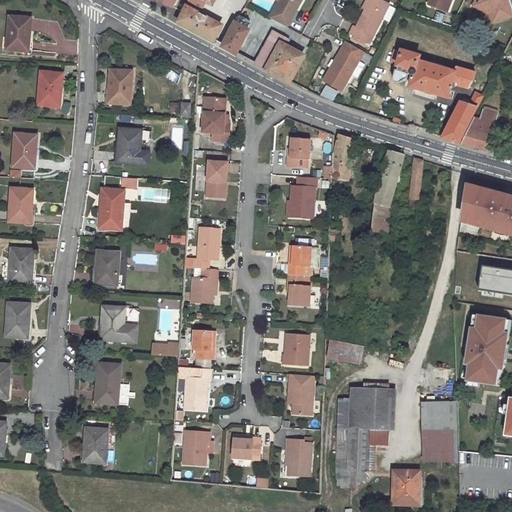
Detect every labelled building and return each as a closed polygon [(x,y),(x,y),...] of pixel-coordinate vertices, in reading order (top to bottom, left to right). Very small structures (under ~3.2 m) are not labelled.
[(161,0),(176,8),(180,0),(161,0)] [(189,0),(186,6),(198,14),(205,0),(189,0)] [(279,0),(279,2),(270,19),(287,28),(300,4),(298,3),(299,0),(279,0)] [(390,4),(381,0),(370,0),(365,9),(356,27),(354,26),(350,33),(369,43),(390,4)] [(428,0),(427,5),(446,12),(450,0),(428,0)] [(474,0),(472,6),(484,12),(486,8),(492,11),(496,21),(511,16),(506,0),(474,0)] [(186,6),(179,21),(214,40),(222,26),(198,14),(186,6)] [(492,11),(486,8),(484,12),(489,14),(491,22),(496,21),(492,11)] [(241,16),(224,46),(236,52),(249,30),(246,29),(251,21),(241,16)] [(10,17),(7,50),(29,52),(31,18),(10,17)] [(304,55),(287,46),(290,40),(274,31),(256,63),(290,82),(295,72),(296,73),(300,65),(299,65),(304,55)] [(365,52),(347,42),(324,80),(343,91),(365,52)] [(412,79),(409,86),(449,98),(452,87),(454,87),(456,86),(457,84),(468,90),(469,88),(474,77),(455,71),(419,60),(420,56),(403,51),(398,65),(400,65),(398,70),(396,70),(394,77),(394,79),(395,81),(396,82),(397,82),(399,82),(407,77),(412,79)] [(456,67),(455,71),(474,77),(476,73),(456,67)] [(111,70),(109,104),(131,105),(133,71),(111,70)] [(42,72),(38,106),(60,108),(63,74),(42,72)] [(474,77),(469,88),(474,91),(482,77),(476,73),(474,77)] [(333,100),(338,91),(325,85),(321,94),(333,100)] [(461,101),(443,138),(460,143),(483,97),(476,93),(470,104),(461,101)] [(227,99),(206,98),(203,133),(214,134),(213,141),(229,142),(230,125),(229,125),(225,124),(226,115),(227,99)] [(511,117),(486,111),(474,145),(511,155),(511,117)] [(149,165),(150,156),(147,152),(141,152),(142,144),(148,144),(152,141),(152,132),(121,129),(117,162),(149,165)] [(16,134),(14,167),(36,169),(38,135),(16,134)] [(333,160),(332,178),(349,181),(352,169),(349,165),(355,140),(339,135),(333,160)] [(311,140),(292,139),(292,150),(291,157),(288,157),(288,166),(308,168),(309,159),(310,159),(311,140)] [(382,148),(380,166),(385,167),(384,172),(399,176),(405,155),(382,148)] [(415,158),(412,179),(422,180),(424,161),(415,158)] [(228,164),(209,162),(206,197),(223,198),(224,182),(227,183),(228,164)] [(394,191),(399,176),(384,172),(380,187),(394,191)] [(317,178),(299,177),(298,187),(292,187),(291,202),(290,217),(313,219),(315,189),(317,189),(317,178)] [(412,179),(410,199),(419,200),(422,180),(412,179)] [(380,187),(375,203),(390,207),(394,191),(380,187)] [(12,188),(9,222),(32,223),(34,190),(12,188)] [(488,195),(466,189),(462,216),(481,221),(480,226),(511,234),(511,200),(503,198),(501,194),(489,191),(488,195)] [(104,190),(100,229),(122,231),(126,191),(104,190)] [(374,210),(389,214),(390,207),(375,203),(374,210)] [(374,210),(371,237),(386,239),(389,214),(374,210)] [(202,270),(209,270),(209,260),(218,261),(220,231),(200,229),(198,261),(194,261),(194,269),(202,270)] [(172,235),(170,242),(184,244),(185,237),(172,235)] [(290,266),(289,276),(304,277),(305,267),(311,268),(312,249),(294,247),(293,266),(290,266)] [(12,249),(10,283),(33,284),(35,251),(12,249)] [(99,251),(96,285),(118,286),(121,253),(99,251)] [(511,269),(482,264),(478,288),(511,293),(511,269)] [(209,270),(202,270),(201,280),(193,279),(192,303),(213,305),(214,296),(215,281),(218,281),(218,271),(209,270)] [(304,277),(289,276),(288,287),(291,287),(291,294),(290,306),(310,308),(311,288),(303,287),(304,277)] [(9,304),(6,336),(29,338),(31,305),(9,304)] [(139,310),(104,307),(102,340),(137,343),(139,310)] [(501,385),(510,321),(473,316),(464,380),(501,385)] [(213,333),(194,332),(193,351),(197,352),(196,359),(214,360),(214,352),(211,352),(213,333)] [(310,337),(287,335),(285,357),(284,357),(283,365),(308,367),(310,337)] [(331,341),(328,358),(360,364),(363,347),(331,341)] [(151,356),(178,356),(178,342),(151,342),(151,356)] [(0,364),(0,397),(9,398),(11,365),(0,364)] [(99,364),(97,403),(119,405),(128,405),(130,386),(120,385),(121,366),(99,364)] [(211,370),(195,369),(195,379),(187,379),(185,410),(206,412),(208,381),(211,381),(211,370)] [(315,378),(291,376),(289,395),(295,396),(294,404),(293,415),(312,416),(315,378)] [(351,471),(357,471),(366,472),(368,472),(369,445),(387,446),(390,391),(351,389),(350,430),(348,471),(351,471)] [(511,399),(508,399),(502,437),(511,438),(511,399)] [(458,402),(423,403),(424,430),(458,429),(458,403),(458,402)] [(87,429),(85,462),(106,464),(109,431),(87,429)] [(458,429),(424,430),(425,461),(459,460),(459,450),(458,429)] [(338,430),(337,461),(341,461),(341,487),(351,487),(351,471),(348,471),(350,430),(338,430)] [(210,434),(185,432),(182,465),(205,467),(206,454),(207,442),(209,442),(210,434)] [(253,441),(235,440),(233,459),(260,461),(262,440),(253,439),(253,441)] [(304,441),(287,440),(287,451),(289,451),(288,466),(288,476),(310,478),(312,445),(304,444),(304,441)] [(460,501),(511,505),(511,456),(459,450),(460,501)] [(357,471),(356,480),(366,481),(366,472),(357,471)] [(394,471),(393,504),(419,505),(420,472),(394,471)] [(255,487),(268,488),(269,479),(256,477),(255,487)]
